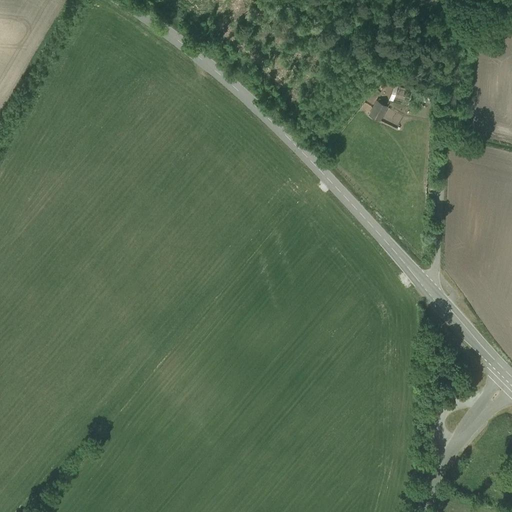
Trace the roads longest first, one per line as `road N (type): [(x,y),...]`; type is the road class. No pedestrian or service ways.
road 1 (tertiary): [(426,289),(276,128),(120,0)]
road 2 (unclassified): [(508,374),(448,455),(423,511)]
